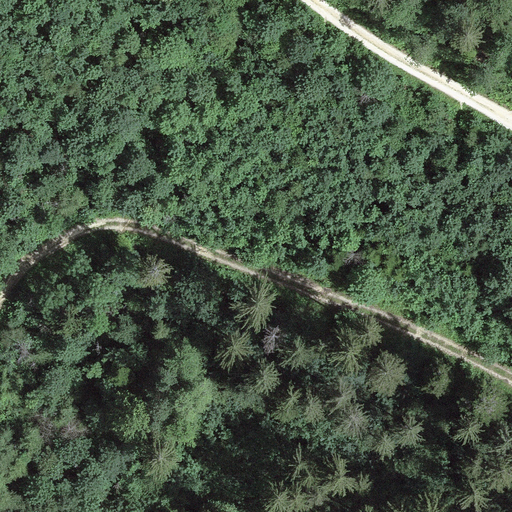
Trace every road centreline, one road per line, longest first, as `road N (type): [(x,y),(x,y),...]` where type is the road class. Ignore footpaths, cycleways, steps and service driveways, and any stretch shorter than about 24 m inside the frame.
road 1 (track): [(0,300),(62,236),(119,222),(443,345),(511,380)]
road 2 (track): [(318,0),(364,39),(511,123)]
